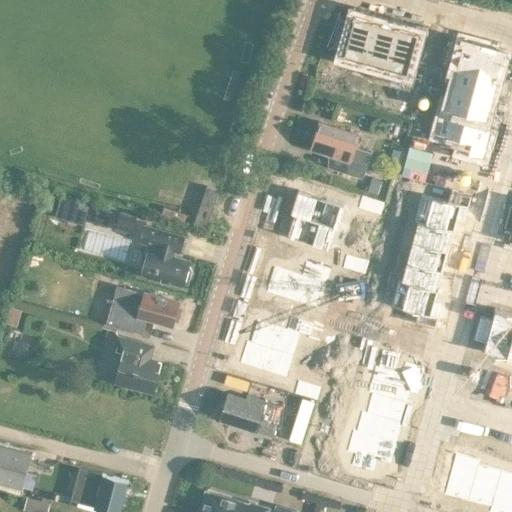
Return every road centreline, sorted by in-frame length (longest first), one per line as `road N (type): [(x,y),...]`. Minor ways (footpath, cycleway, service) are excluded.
road 1 (unclassified): [(173,443),(268,128),(317,0)]
road 2 (residential): [(511,112),(402,505)]
road 3 (residential): [(173,443),(402,505)]
